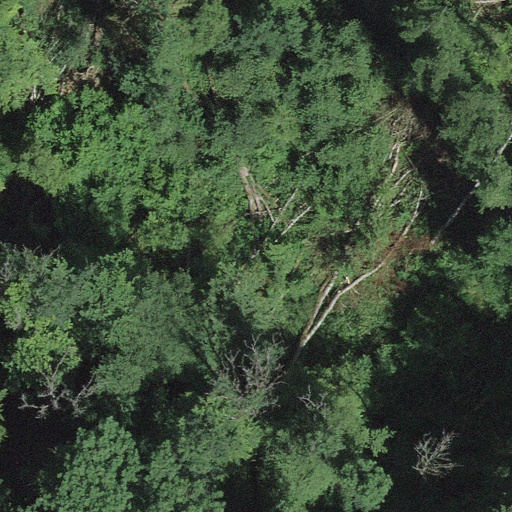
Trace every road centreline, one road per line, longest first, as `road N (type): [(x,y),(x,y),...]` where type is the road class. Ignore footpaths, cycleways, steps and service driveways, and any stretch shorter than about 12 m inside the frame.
road 1 (track): [(0,453),(117,461),(231,511)]
road 2 (track): [(399,511),(511,429)]
